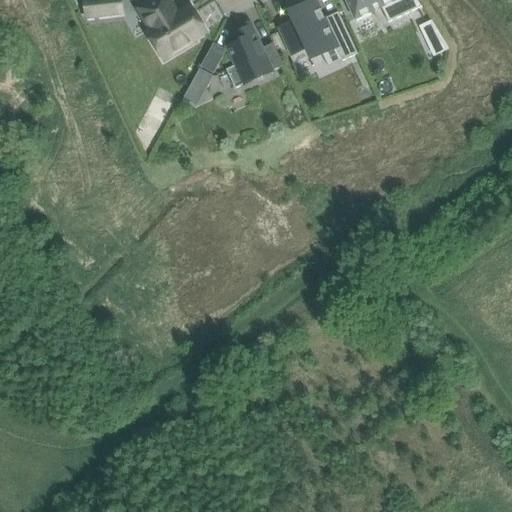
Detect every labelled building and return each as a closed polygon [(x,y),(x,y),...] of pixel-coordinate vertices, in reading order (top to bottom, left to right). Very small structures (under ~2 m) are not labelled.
[(119,0),(85,0),(88,20),(121,16),(119,0)] [(159,0),(153,0),(139,9),(151,30),(147,32),(159,52),(164,60),(195,41),(194,39),(206,32),(194,12),(188,15),(184,10),(177,14),(168,0),(162,0),(160,1),(159,0)] [(417,0),(346,0),(357,24),(372,17),(370,13),(382,7),(389,23),(422,7),(417,0)] [(325,19),(316,1),(289,13),(294,23),(280,30),(289,50),(304,44),(309,55),(311,59),(338,47),(345,60),(358,54),(338,13),(325,19)] [(432,22),(421,27),(426,38),(438,32),(432,22)] [(274,44),(263,49),(252,26),(235,34),(239,42),(227,48),(235,66),(226,70),(235,89),(284,66),(274,44)] [(410,30),(364,31),(365,73),(403,73),(403,61),(410,61),(410,30)] [(205,92),(213,77),(200,70),(192,85),(205,92)]
